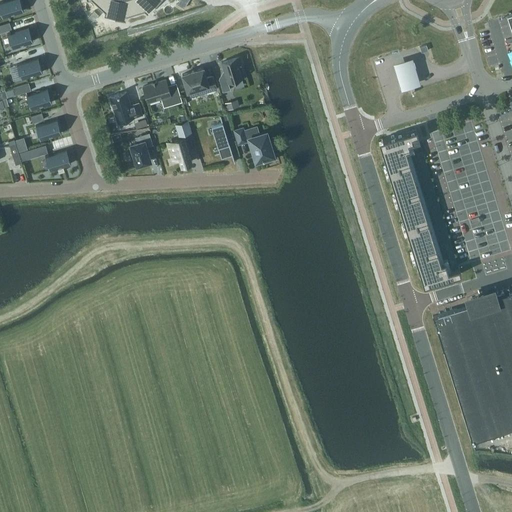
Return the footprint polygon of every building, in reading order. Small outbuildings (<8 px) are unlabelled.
[(0,9),(2,17),(23,10),(19,0),(6,0),(0,2),(0,9)] [(86,0),(86,1),(89,0),(91,0),(104,12),(103,16),(125,21),(126,17),(144,11),(147,14),(160,0),(86,0)] [(187,3),(181,0),(179,0),(177,4),(184,8),(187,3)] [(98,14),(94,10),(88,16),(93,20),(98,14)] [(0,32),(11,29),(9,22),(0,24),(0,32)] [(11,47),(11,48),(33,41),(32,41),(28,27),(7,34),(12,47),(11,47)] [(15,61),(29,57),(27,49),(13,54),(15,61)] [(411,56),(391,62),(396,75),(400,88),(419,82),(415,69),(411,56)] [(21,78),(42,72),(42,71),(38,58),(38,57),(16,64),(17,64),(21,78)] [(218,78),(223,92),(230,89),(228,82),(242,78),(242,76),(244,76),(241,66),(239,67),(237,58),(220,63),(225,76),(218,78)] [(181,74),(186,92),(196,89),(198,94),(216,89),(212,76),(205,78),(202,68),(181,74)] [(156,82),(156,81),(151,83),(151,84),(142,86),(147,102),(160,98),(163,107),(181,102),(177,87),(168,89),(165,79),(156,82)] [(15,95),(30,90),(28,82),(13,87),(15,95)] [(47,88),(26,95),(30,108),(30,109),(52,102),(51,102),(47,88)] [(109,97),(117,122),(142,115),(138,102),(130,105),(126,91),(118,94),(118,93),(116,94),(109,97)] [(227,110),(234,107),(232,100),(225,103),(227,110)] [(30,116),(32,123),(43,119),(41,112),(30,116)] [(211,125),(221,158),(231,155),(234,162),(227,136),(226,137),(225,133),(232,131),(226,113),(220,115),(219,115),(221,122),(211,125)] [(61,133),(57,119),(35,125),(35,126),(36,125),(40,139),(61,133),(61,132),(61,133)] [(191,132),(188,120),(174,124),(178,137),(191,132)] [(264,158),(275,155),(272,147),(270,148),(266,132),(258,135),(256,126),(243,130),(242,127),(234,130),(238,143),(246,141),(246,140),(248,140),(252,152),(253,151),(256,161),(262,159),(264,158)] [(384,145),(380,146),(383,156),(405,149),(406,150),(410,148),(408,143),(419,139),(416,129),(405,132),(382,139),(384,145)] [(144,163),(150,161),(145,147),(152,144),(148,133),(136,137),(138,142),(130,145),(137,167),(145,165),(144,163)] [(191,161),(183,138),(173,141),(173,143),(168,145),(172,159),(178,157),(180,165),(191,161)] [(25,142),(17,144),(19,152),(27,149),(25,142)] [(17,147),(15,143),(9,145),(13,158),(19,156),(17,147)] [(34,156),(47,152),(45,144),(31,148),(34,156)] [(64,171),(62,166),(71,163),(70,163),(66,150),(66,149),(45,156),(49,170),(57,167),(59,172),(59,171),(63,170),(64,171)] [(405,149),(383,156),(387,170),(410,163),(406,150),(405,149)] [(410,163),(387,170),(392,184),(414,177),(410,163)] [(414,177),(392,184),(396,199),(419,192),(414,177)] [(419,192),(396,199),(401,213),(423,206),(419,192)] [(423,206),(401,213),(405,227),(427,220),(423,206)] [(427,220),(405,227),(409,242),(432,235),(427,220)] [(432,235),(409,242),(414,256),(436,249),(432,235)] [(436,249),(414,256),(418,270),(441,263),(440,262),(436,249)] [(441,263),(418,270),(421,280),(425,279),(427,284),(450,277),(461,274),(458,267),(448,270),(445,261),(440,262),(441,263)] [(472,304),(432,316),(471,441),(511,428),(511,291),(491,298),(490,294),(470,300),(472,304)]
